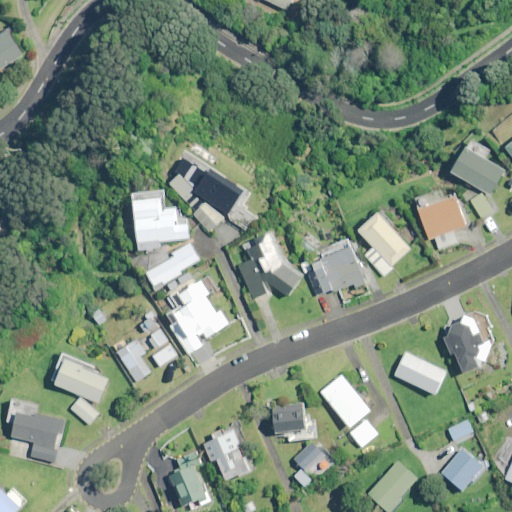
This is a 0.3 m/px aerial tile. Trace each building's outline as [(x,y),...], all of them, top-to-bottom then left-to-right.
[(293,0),(265,0),(288,11),(293,0)] [(9,30),(0,35),(0,73),(26,58),(9,30)] [(511,175),(472,151),(458,174),(497,197),(511,175)] [(197,212),(193,217),(211,235),(215,231),(240,205),(238,203),(246,191),(213,168),(198,188),(182,171),(169,183),(197,212)] [(167,210),(165,192),(132,195),(139,252),(161,249),(161,243),(191,240),(189,225),(179,226),(177,209),(167,210)] [(488,237),(499,232),(492,217),(497,214),(487,194),(470,202),(488,237)] [(468,227),(458,197),(418,211),(428,241),(436,238),(440,251),(459,244),(455,232),(468,227)] [(412,251),(380,214),(360,232),(375,249),(366,256),(385,278),(394,270),(392,268),(412,251)] [(268,281),(278,291),(288,298),(304,276),(284,263),(278,249),(270,232),(243,245),(250,261),(237,267),(253,302),(270,295),(264,283),(268,281)] [(318,252),(322,260),(306,267),(318,297),(338,289),(339,291),(354,285),(356,289),(367,284),(350,241),(349,239),(318,252)] [(194,279),(189,271),(183,275),(182,273),(202,261),(193,246),(191,242),(170,255),(172,258),(143,275),(153,292),(166,285),(171,293),(194,279)] [(179,295),(166,302),(172,311),(164,316),(190,356),(204,347),(197,336),(203,332),(207,340),(230,326),(221,311),(217,314),(207,298),(211,295),(202,280),(179,295)] [(489,367),(497,342),(489,324),(482,308),(459,318),(461,323),(445,329),(449,338),(445,340),(461,379),(489,367)] [(144,316),(148,321),(140,326),(157,351),(151,354),(161,368),(179,356),(154,320),(159,317),(154,309),(144,316)] [(139,385),(153,375),(143,360),(149,356),(138,339),(117,354),(139,385)] [(448,373),(406,353),(395,377),(437,396),(448,373)] [(97,369),(64,355),(52,383),(101,404),(110,380),(95,374),(97,369)] [(360,397),(343,376),(323,392),(353,429),(379,408),(366,392),(360,397)] [(100,414),(80,399),(71,410),(91,426),(100,414)] [(38,415),(40,408),(13,401),(0,452),(30,460),(56,466),(59,451),(56,451),(60,433),(64,434),(67,423),(38,415)] [(308,414),(307,403),(272,405),(274,435),(288,435),(288,442),(319,441),(319,433),(318,414),(308,414)] [(475,433),(469,421),(452,430),(457,442),(475,433)] [(380,438),(367,422),(352,435),(365,450),(380,438)] [(202,443),(211,464),(218,462),(226,483),(252,473),(235,430),(202,443)] [(294,459),(303,468),(294,478),(305,489),(314,479),(311,475),(327,459),(310,443),(294,459)] [(486,467),(464,449),(442,475),(464,494),(486,467)] [(176,460),(181,471),(167,478),(181,511),(191,511),(212,503),(196,467),(202,464),(196,451),(176,460)] [(402,498),(419,480),(399,461),(367,495),(384,511),(393,511),(405,500),(402,498)] [(14,488),(7,495),(0,488),(0,511),(19,511),(22,509),(29,502),(14,488)] [(253,501),(241,507),(243,511),(257,511),(258,511),(253,501)]
